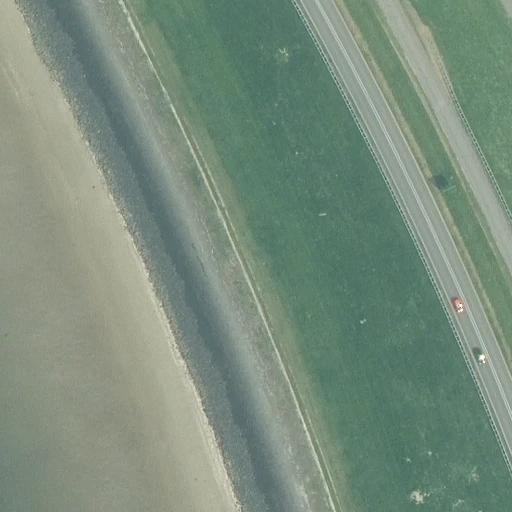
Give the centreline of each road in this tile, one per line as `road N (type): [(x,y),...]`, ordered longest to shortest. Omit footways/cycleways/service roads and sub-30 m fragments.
road 1 (primary): [(511,421),(406,176),(314,0)]
road 2 (unclassified): [(511,258),(384,0)]
